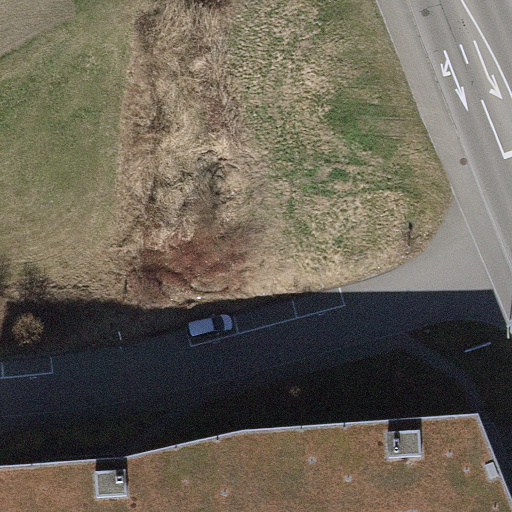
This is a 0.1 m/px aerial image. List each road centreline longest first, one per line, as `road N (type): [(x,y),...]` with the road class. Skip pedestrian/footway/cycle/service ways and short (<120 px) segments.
road 1 (residential): [(511,251),(402,300),(221,354),(117,377),(0,388)]
road 2 (secondary): [(511,126),(467,0)]
